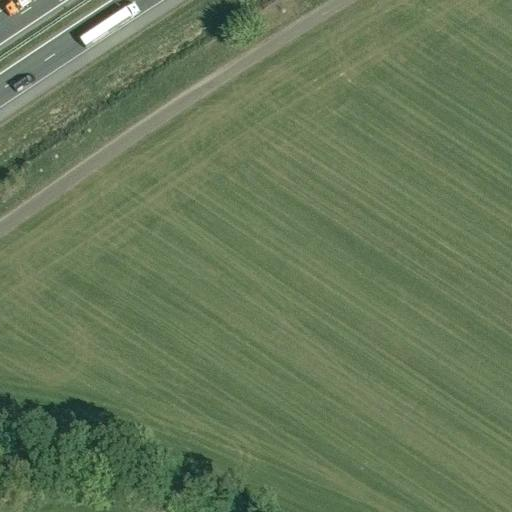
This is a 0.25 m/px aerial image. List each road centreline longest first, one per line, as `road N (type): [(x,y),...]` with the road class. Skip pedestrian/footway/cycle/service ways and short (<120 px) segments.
road 1 (unclassified): [(0,228),(347,0)]
road 2 (motorway): [(0,92),(141,0)]
